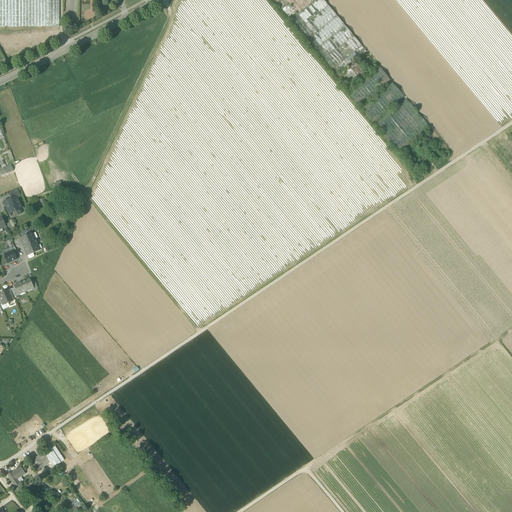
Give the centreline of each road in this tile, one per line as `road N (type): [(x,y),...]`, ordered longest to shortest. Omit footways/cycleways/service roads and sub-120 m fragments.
road 1 (track): [(511,122),(0,466)]
road 2 (track): [(163,0),(171,13),(86,199),(198,332)]
road 3 (track): [(511,328),(305,467)]
road 4 (tertiary): [(0,81),(159,0)]
